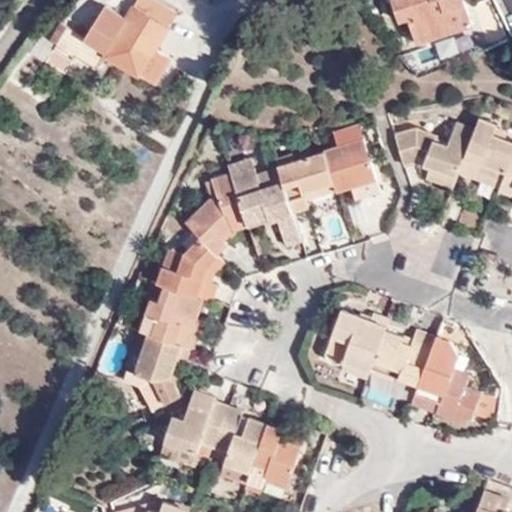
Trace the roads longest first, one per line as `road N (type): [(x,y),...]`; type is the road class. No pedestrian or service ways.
road 1 (residential): [(388,457),(365,424),(303,393),(282,364),(300,288),(346,263),(421,288),(511,304)]
road 2 (residential): [(388,457),(511,461)]
